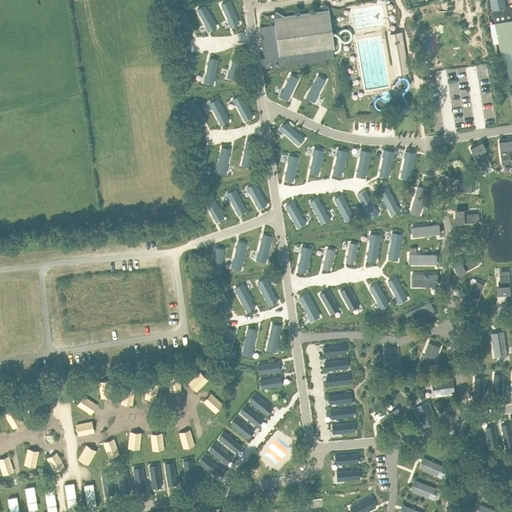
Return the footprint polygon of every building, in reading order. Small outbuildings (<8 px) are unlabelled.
[(229,0),(221,4),(229,21),(228,22),(231,27),(236,25),(236,24),(239,22),(229,0)] [(488,0),(491,10),(506,7),(505,0),(488,0)] [(205,5),(197,9),(206,26),(208,31),(214,28),(213,28),(217,26),(205,5)] [(275,25),(259,27),(265,68),(334,58),(332,49),(334,49),(328,5),(327,5),(328,10),(274,18),(275,25)] [(511,14),(511,10),(511,11),(510,6),(506,7),(491,10),(506,85),(511,84),(511,20),(511,15),(511,14)] [(181,10),(173,14),(182,31),(184,36),(190,33),(189,32),(193,31),(181,10)] [(408,72),(404,31),(390,33),(394,73),(408,72)] [(229,72),(227,77),(233,79),(233,78),(237,79),(243,55),(234,53),(230,72),(229,72)] [(182,75),(181,81),(186,82),(187,81),(191,81),(195,58),(186,56),(183,75),(182,75)] [(205,76),(204,82),(210,83),(210,82),(214,83),(218,59),(209,58),(206,77),(205,76)] [(281,91),(279,96),(284,99),(284,98),(288,100),(298,78),(290,74),(282,91),(281,91)] [(318,75),(306,96),(310,98),(309,99),(314,102),(317,97),(316,96),(326,80),(318,75)] [(238,96),(232,99),(235,105),(236,104),(245,121),(253,117),(242,95),(238,97),(238,96)] [(214,101),(209,103),(212,109),(212,108),(221,125),(229,121),(218,100),(214,101)] [(191,103),(185,106),(188,111),(189,111),(197,128),(205,124),(195,103),(191,104),(191,103)] [(283,125),(279,129),(284,133),(298,146),(304,139),(287,123),(284,126),(283,125)] [(508,140),(499,141),(502,164),(511,163),(509,149),(508,140)] [(247,141),(242,164),(246,165),(245,166),(251,167),(252,161),(251,161),(255,142),(247,141)] [(478,144),(470,148),(480,168),(488,164),(482,152),(478,144)] [(222,147),(217,171),(220,172),(220,173),(226,174),(227,168),(226,168),(230,149),(222,147)] [(313,155),(309,173),(318,175),(323,152),(319,151),(319,150),(314,148),(312,154),(313,155)] [(197,149),(193,172),(197,173),(197,174),(203,175),(204,169),(203,169),(206,150),(197,149)] [(337,155),(333,174),(342,176),(347,152),(343,151),(343,150),(337,149),(336,155),(337,155)] [(383,155),(379,176),(388,178),(393,152),(389,151),(389,150),(384,149),(382,155),(383,155)] [(360,156),(356,176),(365,178),(370,153),(366,152),(366,151),(361,150),(359,156),(360,156)] [(405,157),(401,177),(410,179),(415,154),(411,153),(411,152),(405,151),(404,157),(405,157)] [(288,161),(284,179),(293,181),(298,158),(294,157),(294,156),(288,155),(287,161),(288,161)] [(449,181),(448,190),(471,192),(472,183),(458,181),(449,181)] [(252,185),(246,188),(249,193),(250,193),(259,209),(267,205),(256,184),(252,186),(252,185)] [(387,187),(379,191),(391,214),(394,213),(395,213),(400,211),(397,205),(396,206),(387,187)] [(417,188),(410,213),(419,215),(426,190),(417,188)] [(232,191),(226,194),(229,199),(230,199),(239,215),(247,211),(236,190),(232,192),(232,191)] [(365,190),(357,194),(369,217),(373,215),(373,216),(379,213),(376,208),(375,209),(365,190)] [(342,195),(334,199),(345,220),(348,218),(349,219),(354,216),(351,211),(351,212),(342,195)] [(209,198),(204,201),(206,206),(207,206),(216,223),(224,218),(213,197),(209,199),(209,198)] [(318,198),(310,202),(321,223),(324,221),(325,222),(330,219),(327,214),(326,214),(318,198)] [(293,202),(285,207),(297,227),(300,225),(301,226),(306,223),(303,218),(302,219),(293,202)] [(464,213),(455,214),(456,223),(479,222),(478,213),(464,213)] [(437,224),(412,227),(413,237),(438,234),(437,224)] [(392,239),(388,259),(397,261),(401,235),(398,234),(398,233),(392,232),(391,238),(392,239)] [(370,239),(366,260),(375,262),(380,236),(376,235),(376,234),(370,233),(369,239),(370,239)] [(257,254),(256,260),(262,261),(262,260),(266,261),(272,236),(263,234),(258,254),(257,254)] [(232,262),(231,267),(237,269),(237,268),(241,269),(247,243),(238,241),(233,262),(232,262)] [(349,242),(346,262),(354,263),(357,244),(349,242)] [(301,252),(297,271),(306,273),(311,249),(307,248),(307,247),(302,246),(300,252),(301,252)] [(210,266),(209,272),(215,273),(215,272),(219,273),(224,250),(216,248),(211,266),(210,266)] [(327,249),(322,268),(330,270),(334,250),(327,249)] [(434,254),(409,254),(409,264),(434,264),(434,254)] [(479,263),(475,255),(462,261),(454,265),(458,273),(479,263)] [(508,272),(499,272),(500,286),(501,295),(510,295),(508,272)] [(435,274),(412,274),(412,286),(435,286),(435,274)] [(16,275),(4,277),(4,285),(17,284),(16,275)] [(261,281),(258,283),(270,306),(278,301),(268,283),(269,282),(266,277),(261,280),(261,281)] [(395,277),(388,281),(397,298),(396,298),(398,304),(404,301),(403,300),(407,298),(395,277)] [(470,294),(467,302),(475,306),(484,285),(476,281),(470,294)] [(238,287),(235,289),(247,312),(255,307),(245,289),(246,288),(243,283),(238,286),(238,287)] [(377,283),(369,287),(378,304),(381,310),(386,307),(385,306),(389,304),(377,283)] [(214,290),(210,292),(223,315),(230,311),(220,292),(221,292),(219,287),(213,290),(214,290)] [(347,287),(340,291),(351,310),(358,306),(347,287)] [(327,290),(320,294),(331,313),(338,309),(327,290)] [(307,293),(299,297),(309,316),(308,316),(311,321),(316,319),(316,318),(319,316),(307,293)] [(428,302),(405,313),(410,322),(432,311),(428,302)] [(272,324),(267,349),(271,350),(270,351),(276,352),(278,346),(277,346),(281,326),(272,324)] [(248,328),(242,354),(246,354),(246,355),(252,357),(253,351),(252,351),(257,330),(248,328)] [(226,329),(219,354),(223,355),(223,356),(229,358),(230,352),(229,352),(235,331),(226,329)] [(503,332),(491,334),(494,357),(506,356),(503,332)] [(428,343),(419,365),(431,370),(440,348),(428,343)] [(345,344),(323,347),(324,355),(346,353),(345,344)] [(397,349),(385,350),(387,373),(392,373),(392,374),(395,373),(395,372),(399,372),(397,349)] [(347,359),(325,362),(326,370),(348,368),(347,359)] [(278,362),(258,365),(259,373),(280,370),(278,362)] [(200,372),(188,384),(197,393),(209,381),(200,372)] [(349,374),(327,377),(328,385),(350,382),(349,374)] [(494,374),(493,396),(501,396),(502,374),(494,374)] [(168,376),(169,393),(181,392),(180,375),(168,376)] [(280,376),(260,380),(261,388),(282,385),(280,376)] [(475,377),(474,399),(482,399),(483,377),(475,377)] [(437,380),(431,381),(432,387),(433,387),(434,396),(453,393),(451,379),(438,381),(437,380)] [(99,382),(101,400),(112,398),(111,381),(99,382)] [(147,383),(144,400),(156,402),(159,385),(147,383)] [(123,387),(120,404),(132,407),(136,390),(123,387)] [(351,393),(329,395),(330,404),(352,401),(351,393)] [(25,394),(24,411),(35,412),(37,395),(25,394)] [(210,394),(203,402),(217,414),(224,406),(210,394)] [(255,394),(250,401),(267,415),(272,408),(255,394)] [(83,396),(77,406),(91,415),(97,405),(83,396)] [(423,405),(415,409),(423,426),(435,420),(430,408),(431,407),(428,402),(423,404),(423,405)] [(246,406),(240,412),(258,426),(263,420),(246,406)] [(352,408),(331,410),(332,419),(353,416),(352,408)] [(390,414),(387,410),(375,417),(386,429),(403,417),(398,409),(390,414)] [(15,410),(5,416),(13,430),(24,424),(15,410)] [(236,417),(231,424),(248,438),(253,431),(236,417)] [(93,421),(75,425),(77,437),(95,433),(93,421)] [(354,423),(332,425),(333,434),(355,431),(354,423)] [(511,434),(510,424),(501,426),(505,447),(511,446),(511,434)] [(494,426),(485,428),(490,450),(498,448),(494,426)] [(190,430),(179,433),(183,450),(195,447),(190,430)] [(142,433),(130,432),(128,449),(140,450),(142,433)] [(224,432),(219,438),(236,452),(241,445),(224,432)] [(162,434),(150,435),(152,453),(164,451),(162,434)] [(278,437),(264,452),(277,464),(291,450),(278,437)] [(114,440),(103,444),(109,460),(120,456),(114,440)] [(215,443),(209,450),(226,464),(232,457),(215,443)] [(96,451),(86,446),(77,460),(88,466),(96,451)] [(39,452),(27,449),(23,466),(36,469),(39,452)] [(56,453),(46,459),(55,474),(65,467),(56,453)] [(358,454),(336,456),(336,465),(358,463),(358,454)] [(205,456),(199,462),(216,476),(221,470),(205,456)] [(0,459),(0,467),(3,477),(14,473),(9,457),(0,459)] [(192,459),(183,461),(187,482),(195,481),(192,459)] [(424,464),(422,469),(437,476),(440,470),(442,472),(445,466),(429,459),(427,465),(424,464)] [(173,462),(165,463),(168,485),(177,484),(173,462)] [(158,464),(149,466),(153,487),(161,486),(158,464)] [(142,467),(133,468),(137,490),(145,489),(142,467)] [(126,469),(118,471),(121,492),(130,491),(126,469)] [(359,470),(337,472),(338,481),(360,479),(359,470)] [(110,472),(102,473),(105,495),(113,493),(110,472)] [(415,486),(413,492),(429,498),(431,492),(434,493),(436,488),(420,482),(418,487),(415,486)] [(74,483),(65,484),(67,499),(76,498),(74,483)] [(93,484),(84,485),(86,500),(95,499),(93,484)] [(34,486),(25,488),(27,503),(36,501),(34,486)] [(54,490),(45,491),(47,506),(56,505),(54,490)] [(370,496),(350,507),(352,511),(353,511),(366,511),(376,507),(370,496)] [(17,497),(8,498),(10,511),(17,511),(19,511),(17,497)]
